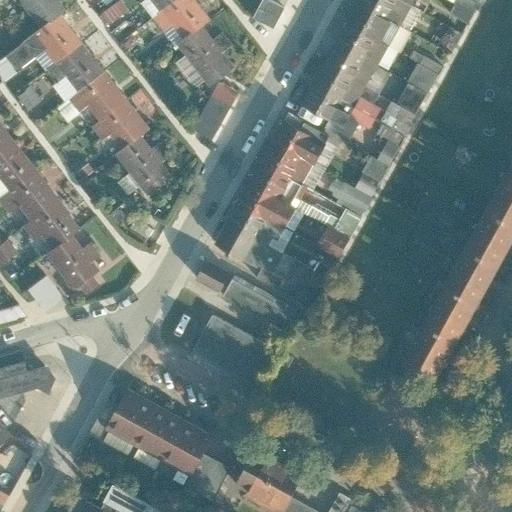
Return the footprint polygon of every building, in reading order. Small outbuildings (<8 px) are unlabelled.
[(18,0),(43,30),(62,16),(69,10),(60,0),(18,0)] [(115,20),(130,4),(124,0),(120,0),(108,14),(115,20)] [(179,0),(141,0),(144,3),(148,0),(152,0),(163,13),(179,0)] [(215,20),(198,0),(179,0),(163,13),(155,18),(166,31),(175,25),(187,40),(206,26),(215,20)] [(288,9),(268,0),(266,0),(257,19),(278,29),(288,9)] [(399,25),(410,5),(401,0),(355,0),(355,1),(399,25)] [(457,0),(458,0),(453,13),(476,23),(485,0),(457,0)] [(387,46),(399,25),(355,1),(344,22),(387,46)] [(84,43),(62,16),(43,30),(5,58),(18,74),(48,51),(58,64),(84,43)] [(376,66),(387,46),(344,22),(332,42),(376,66)] [(216,39),(206,26),(187,40),(180,45),(208,81),(233,60),(227,54),(236,46),(224,33),(216,39)] [(365,86),(376,66),(332,42),(321,62),(365,86)] [(108,73),(84,43),(58,64),(50,70),(60,84),(69,78),(81,94),(108,73)] [(362,234),(440,64),(420,55),(385,131),(394,135),(384,156),(375,152),(360,185),(346,179),(338,196),(351,202),(341,224),(362,234)] [(354,107),(365,86),(321,62),(310,83),(354,107)] [(129,99),(108,73),(81,94),(71,100),(82,113),(90,107),(101,121),(129,99)] [(216,141),(242,95),(222,83),(196,129),(216,141)] [(342,127),(354,107),(310,83),(298,103),(342,127)] [(152,129),(129,99),(101,121),(93,127),(105,141),(113,136),(124,150),(143,136),(152,129)] [(289,116),(277,138),(317,161),(329,139),(289,116)] [(0,154),(16,143),(0,122),(0,154)] [(154,150),(143,136),(124,150),(117,155),(148,192),(171,172),(164,164),(172,156),(162,143),(154,150)] [(277,138),(264,159),(305,182),(317,161),(277,138)] [(16,143),(0,154),(0,179),(10,193),(38,171),(16,143)] [(264,159),(252,181),(292,204),(305,182),(264,159)] [(486,205),(511,219),(511,169),(507,167),(486,205)] [(19,208),(30,222),(59,198),(38,171),(10,193),(0,199),(0,202),(10,214),(19,208)] [(252,181),(240,202),(280,225),(292,204),(252,181)] [(59,198),(30,222),(23,228),(34,242),(41,237),(53,251),(74,236),(82,229),(59,198)] [(240,202),(227,224),(268,247),(280,225),(240,202)] [(501,261),(511,241),(511,219),(486,205),(465,242),(501,261)] [(333,223),(322,243),(345,256),(356,235),(333,223)] [(227,224),(215,245),(255,268),(268,247),(227,224)] [(21,251),(10,235),(5,238),(0,231),(0,260),(3,264),(21,251)] [(74,236),(53,251),(46,257),(75,292),(102,272),(95,262),(102,255),(92,243),(85,248),(74,236)] [(480,300),(501,261),(465,242),(444,281),(480,300)] [(205,257),(195,278),(218,290),(228,269),(205,257)] [(30,286),(48,309),(67,295),(50,272),(30,286)] [(458,338),(480,300),(444,281),(424,318),(458,338)] [(216,313),(197,350),(259,380),(277,343),(216,313)] [(438,374),(458,338),(424,318),(403,355),(438,374)] [(25,358),(0,364),(0,395),(37,385),(49,391),(58,374),(49,362),(27,367),(25,358)] [(106,427),(133,442),(157,401),(128,386),(106,427)] [(185,417),(157,401),(133,442),(162,458),(185,417)] [(185,417),(162,458),(189,472),(211,431),(185,417)] [(0,437),(9,431),(0,419),(0,437)] [(317,511),(320,508),(297,496),(310,472),(261,448),(242,482),(254,488),(250,497),(279,511),(317,511)] [(100,505),(86,498),(78,511),(167,511),(168,511),(112,482),(100,505)]
